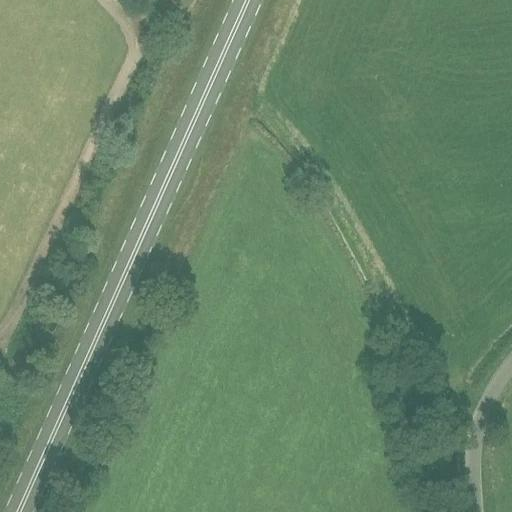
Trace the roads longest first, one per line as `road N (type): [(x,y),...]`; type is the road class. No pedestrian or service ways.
road 1 (primary): [(19,511),(250,0)]
road 2 (unclassified): [(475,511),(479,427),(511,364)]
